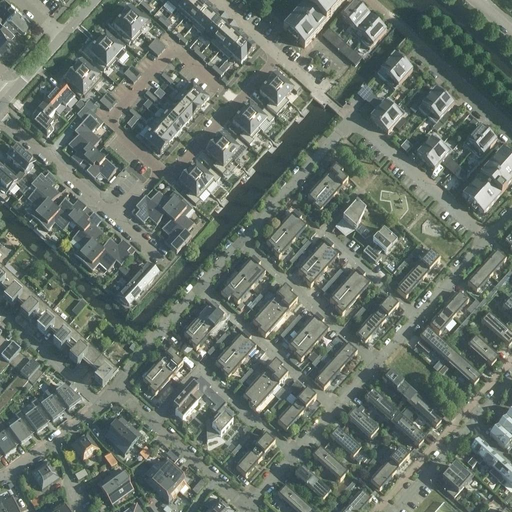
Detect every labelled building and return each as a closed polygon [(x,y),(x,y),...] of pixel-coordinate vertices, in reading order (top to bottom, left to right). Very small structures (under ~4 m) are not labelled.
[(169,0),(169,1),(178,9),(185,0),(169,0)] [(200,0),(185,0),(178,9),(187,17),(201,0),(200,0)] [(201,0),(187,17),(196,25),(210,8),(201,0)] [(309,0),(283,30),(304,49),(348,0),(309,0)] [(348,25),(362,11),(353,3),(340,18),(348,25)] [(6,18),(7,18),(3,23),(13,32),(17,28),(20,31),(21,29),(22,30),(26,26),(25,26),(29,21),(15,8),(15,9),(11,4),(7,8),(12,12),(6,18)] [(210,8),(196,25),(204,33),(219,17),(210,8)] [(130,9),(122,18),(139,34),(150,22),(143,16),(141,18),(130,9)] [(356,33),(370,18),(362,11),(348,25),(356,33)] [(219,17),(204,33),(213,41),(228,25),(219,17)] [(122,18),(113,27),(124,37),(122,39),(129,46),(139,34),(122,18)] [(361,44),(378,25),(370,18),(356,33),(364,39),(361,43),(361,44)] [(0,27),(0,53),(13,39),(11,38),(15,34),(3,24),(0,27)] [(228,25),(213,41),(222,49),(237,33),(228,25)] [(386,33),(378,25),(361,44),(369,51),(386,33)] [(330,45),(337,38),(328,30),(322,38),(330,45)] [(237,33),(222,49),(231,57),(246,41),(237,33)] [(105,35),(97,44),(115,60),(125,48),(118,42),(116,44),(105,35)] [(338,53),(345,45),(337,38),(330,45),(338,53)] [(155,40),(151,45),(161,53),(165,49),(155,40)] [(246,41),(231,57),(241,65),(255,49),(246,41)] [(97,44),(88,54),(99,63),(97,66),(104,72),(115,60),(97,44)] [(151,45),(148,49),(158,58),(161,53),(151,45)] [(345,45),(338,53),(346,60),(353,53),(345,45)] [(354,68),(361,60),(353,53),(346,60),(354,68)] [(386,84),(403,64),(394,56),(377,76),(386,84)] [(82,63),(73,72),(91,88),(102,76),(94,69),(92,72),(82,63)] [(412,72),(403,64),(386,84),(394,92),(412,72)] [(131,68),(127,72),(137,80),(137,81),(141,76),(131,68)] [(73,72),(65,81),(75,91),(73,93),(80,100),(91,88),(73,72)] [(127,72),(123,76),(133,85),(137,80),(127,72)] [(276,75),(267,84),(285,100),(293,92),(296,95),(301,90),(291,81),(287,85),(276,75)] [(267,84),(259,94),(270,104),(266,108),(276,117),(281,112),(277,109),(285,100),(267,84)] [(192,87),(184,96),(200,110),(209,101),(192,87)] [(56,90),(52,95),(39,109),(50,119),(62,106),(66,109),(75,99),(65,90),(61,94),(56,90)] [(427,118),(444,99),(435,91),(429,98),(425,94),(410,111),(414,115),(418,111),(427,118)] [(107,94),(103,99),(113,108),(116,103),(107,94)] [(184,96),(176,105),(192,119),(200,110),(184,96)] [(103,99),(99,103),(109,112),(113,108),(103,99)] [(444,99),(427,118),(436,126),(439,123),(443,126),(451,117),(447,114),(453,107),(444,99)] [(379,128),(396,108),(387,100),(384,104),(380,100),(372,109),(376,112),(370,120),(379,128)] [(176,105),(168,114),(184,128),(192,119),(176,105)] [(249,105),(240,115),(258,130),(266,122),(270,125),(274,120),(264,111),(260,115),(249,105)] [(89,112),(85,108),(77,117),(81,121),(89,112)] [(405,116),(396,108),(379,128),(387,136),(394,128),(398,132),(406,123),(402,120),(405,116)] [(50,119),(39,109),(36,112),(37,113),(33,118),(34,119),(29,125),(46,140),(53,132),(52,126),(48,122),(50,119)] [(168,114),(160,123),(176,137),(184,128),(168,114)] [(240,115),(232,124),(243,134),(239,138),(250,147),(254,142),(250,139),(258,130),(240,115)] [(99,126),(90,117),(76,133),(80,137),(78,138),(93,151),(101,141),(100,141),(100,142),(91,134),(98,126),(99,127),(99,126)] [(160,123),(152,131),(168,146),(176,137),(160,123)] [(471,154),(488,135),(480,128),(463,146),(471,154)] [(152,131),(143,141),(160,156),(168,146),(152,131)] [(222,135),(213,144),(231,160),(239,152),(243,155),(247,150),(237,141),(233,145),(222,135)] [(496,143),(488,135),(471,154),(480,161),(496,143)] [(425,164),(443,144),(434,136),(431,140),(427,136),(419,145),(423,149),(416,156),(425,164)] [(97,155),(78,138),(68,147),(68,148),(69,147),(77,154),(72,160),(71,159),(71,160),(82,171),(97,155)] [(115,138),(107,145),(110,149),(118,142),(115,138)] [(213,144),(205,154),(216,164),(212,168),(222,177),(227,172),(223,169),(231,160),(213,144)] [(445,169),(452,160),(448,156),(452,152),(443,144),(425,164),(434,172),(440,165),(445,169)] [(14,153),(13,152),(7,159),(14,164),(13,165),(17,169),(18,168),(21,171),(17,176),(22,181),(26,173),(27,174),(33,167),(31,165),(32,164),(26,159),(25,160),(24,158),(25,157),(17,150),(14,153)] [(511,184),(511,162),(502,153),(462,197),(483,216),(511,184)] [(97,155),(82,171),(94,182),(95,181),(94,180),(100,174),(107,182),(108,183),(116,171),(97,155)] [(196,165),(187,174),(205,190),(213,181),(216,185),(221,180),(211,171),(207,175),(196,165)] [(335,169),(321,184),(328,190),(342,175),(335,169)] [(22,181),(17,176),(12,182),(9,178),(5,174),(5,175),(0,170),(0,186),(1,187),(0,187),(6,193),(7,192),(10,194),(16,187),(15,186),(22,181)] [(45,172),(31,188),(36,192),(50,204),(60,196),(59,195),(59,196),(51,189),(56,183),(57,184),(57,183),(45,172)] [(187,174),(178,184),(189,194),(185,198),(196,207),(200,202),(196,199),(204,190),(187,174)] [(328,190),(327,192),(334,198),(348,183),(341,177),(342,175),(328,190)] [(321,184),(307,200),(314,206),(312,207),(313,208),(327,192),(328,190),(321,184)] [(151,201),(159,192),(154,189),(147,197),(151,201)] [(38,225),(52,210),(48,206),(50,204),(36,192),(28,201),(28,202),(29,201),(37,208),(30,216),(29,216),(38,225)] [(327,192),(313,208),(320,214),(334,198),(327,192)] [(159,194),(150,203),(164,216),(166,214),(169,217),(183,202),(174,194),(173,194),(174,195),(167,203),(158,195),(159,194)] [(145,198),(131,214),(143,226),(144,225),(143,224),(148,218),(156,226),(156,227),(164,216),(150,203),(145,198)] [(65,200),(57,211),(76,228),(90,212),(78,202),(77,202),(78,203),(73,209),(65,201),(66,201),(65,200)] [(183,202),(169,217),(173,221),(172,222),(186,235),(194,226),(194,225),(193,226),(184,218),(191,211),(192,211),(193,211),(183,202)] [(356,205),(336,229),(343,235),(352,230),(356,233),(360,225),(359,224),(364,214),(360,210),(360,209),(356,205)] [(72,224),(57,211),(56,213),(52,210),(38,225),(48,234),(48,233),(47,232),(54,225),(63,233),(72,224)] [(90,212),(76,228),(94,245),(105,236),(104,235),(103,236),(95,229),(100,223),(101,224),(102,223),(90,212)] [(294,214),(282,227),(289,234),(299,222),(300,223),(301,221),(294,214)] [(172,222),(161,231),(162,232),(163,231),(171,238),(165,244),(164,244),(176,255),(191,239),(186,235),(172,222)] [(299,222),(289,234),(285,238),(292,244),(306,229),(300,223),(299,222)] [(353,236),(362,244),(371,234),(362,226),(353,236)] [(266,245),(273,251),(273,252),(285,238),(289,234),(282,227),(266,245)] [(376,247),(367,257),(376,265),(381,260),(377,256),(381,251),(385,255),(397,243),(383,230),(372,243),(376,247)] [(93,246),(94,245),(80,232),(72,241),(81,249),(74,257),(74,256),(73,256),(83,265),(96,250),(93,246)] [(273,252),(273,251),(271,253),(278,260),(292,244),(285,238),(273,252)] [(109,240),(102,251),(116,264),(121,269),(121,268),(135,253),(122,242),(123,243),(117,249),(110,242),(110,241),(109,240)] [(326,243),(312,259),(319,265),(331,251),(331,252),(333,250),(326,243)] [(96,250),(83,265),(92,274),(93,273),(92,272),(99,265),(107,272),(107,273),(107,274),(116,264),(102,251),(100,253),(96,250)] [(319,265),(317,267),(324,273),(338,258),(331,252),(331,251),(319,265)] [(497,253),(482,269),(491,278),(506,261),(497,253)] [(430,254),(416,270),(425,279),(439,262),(430,254)] [(410,257),(403,264),(406,267),(413,259),(410,257)] [(304,280),(305,281),(317,267),(319,265),(312,259),(298,274),(304,280)] [(253,260),(239,276),(246,282),(258,268),(258,269),(260,267),(253,260)] [(399,275),(406,267),(403,264),(396,272),(399,275)] [(140,275),(133,282),(143,291),(148,286),(152,282),(158,275),(156,273),(157,273),(150,267),(148,269),(147,267),(142,273),(143,274),(141,275),(140,275)] [(304,280),(303,282),(310,289),(324,273),(317,267),(305,281),(304,280)] [(0,287),(1,286),(10,294),(20,283),(4,268),(0,272),(0,287)] [(127,273),(121,268),(121,269),(118,272),(124,277),(127,273)] [(258,268),(246,282),(244,284),(251,290),(265,275),(258,269),(258,268)] [(482,269),(467,286),(476,294),(491,278),(482,269)] [(401,287),(396,292),(405,300),(410,295),(425,279),(416,270),(401,287)] [(357,272),(343,287),(350,294),(363,280),(365,278),(357,272)] [(132,278),(127,273),(124,277),(129,282),(132,278)] [(511,274),(510,273),(503,280),(506,282),(511,275),(511,274)] [(225,291),(231,297),(232,298),(244,284),(246,282),(239,276),(225,291)] [(350,294),(349,295),(356,302),(370,286),(363,280),(350,294)] [(499,290),(506,282),(503,280),(496,287),(499,290)] [(125,292),(120,297),(122,298),(120,301),(126,307),(127,306),(128,307),(134,301),(135,301),(139,297),(138,296),(143,291),(133,282),(126,290),(127,291),(126,292),(125,292)] [(10,294),(4,300),(12,307),(18,301),(26,308),(26,309),(36,298),(20,283),(10,294)] [(232,298),(231,297),(230,299),(237,306),(251,290),(244,284),(232,298)] [(343,287),(329,303),(336,309),(349,295),(350,294),(343,287)] [(490,300),(499,290),(496,287),(488,297),(490,300)] [(274,315),(290,297),(292,296),(284,289),(267,309),(274,315)] [(336,309),(334,311),(342,317),(356,302),(349,295),(336,309)] [(459,295),(444,311),(453,319),(468,303),(469,301),(464,296),(462,298),(459,295)] [(511,301),(505,296),(507,299),(503,304),(505,305),(502,308),(511,317),(511,301)] [(297,303),(290,297),(274,315),(272,317),(279,323),(297,303)] [(482,309),(490,300),(488,297),(479,307),(482,309)] [(26,308),(20,315),(21,315),(28,322),(29,322),(34,316),(42,323),(43,323),(53,312),(36,298),(26,309),(26,308)] [(389,300),(374,317),(383,325),(398,308),(389,300)] [(78,316),(86,306),(81,301),(73,312),(78,316)] [(211,306),(200,319),(207,325),(217,314),(219,313),(211,306)] [(476,315),(482,309),(479,307),(469,317),(472,320),(476,315)] [(267,309),(253,324),(259,330),(260,331),(272,317),(274,315),(267,309)] [(444,311),(430,327),(439,336),(453,319),(444,311)] [(42,323),(37,329),(37,330),(45,336),(45,337),(50,330),(59,338),(69,327),(53,312),(43,323),(42,323)] [(217,314),(207,325),(203,330),(210,336),(224,320),(217,314)] [(511,336),(488,315),(487,316),(490,318),(486,323),(487,324),(485,328),(508,349),(511,344),(511,342),(511,340),(511,336)] [(258,332),(265,339),(279,323),(272,317),(260,331),(259,330),(258,332)] [(316,317),(302,333),(309,339),(321,326),(322,326),(323,324),(316,317)] [(359,333),(355,337),(365,346),(369,341),(383,325),(374,317),(359,333)] [(464,329),(472,320),(469,317),(461,326),(464,329)] [(184,337),(190,343),(191,343),(203,330),(207,325),(200,319),(184,337)] [(309,339),(308,341),(315,347),(328,332),(322,326),(321,326),(309,339)] [(456,338),(464,329),(461,326),(453,335),(456,338)] [(59,338),(53,344),(54,344),(61,351),(67,345),(75,352),(76,353),(85,342),(69,327),(59,338)] [(191,343),(190,343),(189,345),(196,351),(210,336),(203,330),(191,343)] [(424,334),(419,339),(446,363),(454,355),(429,332),(426,335),(424,334)] [(302,333),(288,348),(295,354),(295,355),(308,341),(309,339),(302,333)] [(471,334),(470,335),(472,337),(468,342),(470,344),(467,347),(491,368),(496,363),(494,361),(497,358),(471,334)] [(243,335),(229,350),(236,357),(249,343),(251,341),(243,335)] [(19,354),(0,337),(0,357),(1,358),(0,359),(0,376),(9,366),(19,354)] [(295,354),(293,356),(301,363),(315,347),(308,341),(295,355),(295,354)] [(75,352),(70,359),(77,365),(78,366),(83,360),(92,367),(101,356),(85,342),(76,353),(75,352)] [(235,358),(242,365),(256,349),(249,343),(236,357),(235,358)] [(348,346),(333,362),(342,371),(357,354),(348,346)] [(222,372),(227,366),(235,358),(236,357),(229,350),(215,366),(222,372)] [(170,352),(156,367),(163,374),(176,360),(178,359),(170,352)] [(28,383),(38,371),(19,354),(9,366),(20,375),(0,397),(8,405),(28,383)] [(480,377),(454,355),(446,363),(473,388),(478,382),(477,381),(480,377)] [(101,356),(92,367),(100,375),(95,381),(102,388),(118,371),(101,356)] [(222,372),(220,373),(228,380),(242,365),(235,358),(227,366),(222,372)] [(163,374),(162,376),(169,382),(183,366),(176,360),(163,374)] [(333,362),(314,383),(323,391),(342,371),(333,362)] [(275,363),(259,381),(266,387),(280,371),(281,372),(282,370),(275,363)] [(156,367),(142,383),(149,389),(162,376),(163,374),(156,367)] [(442,378),(448,371),(444,368),(438,375),(442,378)] [(33,387),(43,376),(38,371),(28,383),(33,387)] [(266,387),(264,389),(271,395),(287,378),(281,372),(280,371),(266,387)] [(386,376),(381,381),(409,405),(416,397),(391,374),(388,377),(386,376)] [(149,389),(148,391),(155,397),(169,382),(162,376),(149,389)] [(250,405),(266,387),(259,381),(243,399),(250,405)] [(193,386),(173,409),(177,413),(175,415),(182,422),(198,405),(196,404),(202,397),(197,393),(198,391),(193,386)] [(64,387),(56,394),(66,408),(68,411),(79,401),(72,395),(64,387)] [(248,406),(255,413),(271,395),(264,389),(250,405),(248,406)] [(307,392),(292,408),(301,416),(316,400),(307,392)] [(369,395),(364,400),(391,425),(399,416),(374,393),(371,397),(369,395)] [(56,394),(40,405),(50,419),(50,420),(52,423),(63,415),(61,411),(66,408),(56,394)] [(0,414),(8,405),(0,397),(0,414)] [(442,419),(416,397),(409,405),(436,430),(440,424),(439,423),(442,419)] [(34,410),(24,417),(34,431),(36,434),(47,426),(45,423),(50,420),(50,419),(40,405),(37,400),(30,405),(34,410)] [(226,406),(226,405),(206,427),(207,443),(207,442),(213,440),(218,438),(220,437),(220,438),(233,425),(230,423),(232,417),(235,417),(235,416),(231,416),(223,409),(226,406)] [(292,408),(277,425),(286,433),(301,416),(292,408)] [(403,416),(409,420),(414,412),(408,408),(403,416)] [(18,422),(8,429),(18,443),(20,446),(31,438),(29,435),(34,431),(24,417),(21,412),(14,417),(18,422)] [(351,414),(347,420),(370,441),(373,438),(375,439),(379,434),(382,437),(382,436),(356,412),(353,416),(351,414)] [(424,439),(399,416),(391,425),(418,449),(423,444),(421,442),(424,439)] [(511,424),(505,419),(497,428),(511,441),(511,424)] [(121,421),(112,432),(120,439),(121,437),(125,440),(126,438),(134,445),(141,438),(142,438),(122,420),(121,421)] [(511,448),(511,441),(497,428),(489,437),(508,454),(511,448)] [(8,429),(0,435),(0,451),(1,453),(4,458),(16,450),(13,447),(18,443),(8,429)] [(120,439),(112,432),(106,439),(105,438),(105,439),(124,457),(125,456),(134,445),(126,438),(125,440),(121,437),(120,439)] [(334,434),(329,439),(353,460),(356,457),(357,459),(362,454),(364,456),(365,455),(339,432),(336,435),(334,434)] [(83,464),(84,464),(83,463),(98,452),(99,452),(86,435),(70,447),(83,464)] [(265,438),(250,454),(260,462),(275,446),(265,438)] [(245,440),(238,447),(240,450),(247,442),(245,440)] [(474,462),(476,464),(485,455),(488,458),(491,454),(478,442),(470,451),(477,458),(474,462)] [(238,447),(231,455),(234,457),(240,450),(238,447)] [(385,447),(379,455),(382,457),(388,450),(385,447)] [(140,454),(145,460),(151,455),(147,449),(140,454)] [(348,475),(322,451),(318,454),(317,453),(312,458),(335,479),(340,483),(347,475),(348,475)] [(400,451),(385,468),(394,476),(409,460),(400,451)] [(105,458),(111,467),(117,463),(111,454),(105,458)] [(250,454),(236,470),(245,479),(260,462),(250,454)] [(500,462),(491,454),(488,458),(485,455),(476,464),(479,466),(482,463),(492,471),(500,462)] [(375,465),(382,457),(379,455),(372,462),(375,465)] [(158,461),(151,469),(167,483),(178,470),(166,460),(162,465),(158,461)] [(366,474),(375,465),(372,462),(363,472),(366,474)] [(505,473),(509,469),(500,462),(492,471),(488,475),(500,486),(509,476),(505,473)] [(41,491),(42,492),(59,480),(47,463),(30,475),(30,476),(31,476),(41,491)] [(370,484),(369,486),(374,491),(376,490),(379,492),(394,476),(385,468),(370,484)] [(454,468),(448,475),(464,489),(474,477),(467,471),(463,475),(454,468)] [(167,483),(151,469),(145,476),(149,479),(144,484),(156,494),(167,483)] [(511,472),(509,469),(505,473),(509,476),(500,486),(503,488),(506,484),(511,489),(511,472)] [(190,481),(178,470),(167,483),(183,497),(189,489),(185,486),(190,481)] [(330,494),(304,470),(301,474),(299,472),(294,477),(318,499),(322,503),(329,495),(330,494)] [(98,487),(106,499),(115,492),(113,490),(117,488),(115,486),(124,480),(119,472),(118,471),(97,486),(97,487),(98,487)] [(358,484),(366,474),(363,472),(355,481),(358,484)] [(448,475),(442,482),(450,489),(446,494),(453,500),(464,489),(448,475)] [(115,492),(106,499),(111,506),(111,507),(112,507),(133,492),(133,491),(132,491),(124,480),(115,486),(117,488),(113,490),(115,492)] [(349,494),(358,484),(355,481),(346,491),(349,494)] [(183,497),(167,483),(156,494),(168,505),(179,494),(182,497),(183,497)] [(338,499),(347,488),(342,484),(333,494),(338,499)] [(282,491),(277,497),(293,511),(311,511),(287,490),(284,493),(282,491)] [(340,503),(349,494),(346,491),(337,501),(340,503)] [(362,493),(347,510),(349,511),(361,511),(371,501),(362,493)] [(12,497),(0,502),(0,507),(2,511),(17,511),(20,511),(12,497)] [(211,500),(204,508),(208,511),(207,511),(232,511),(218,500),(215,504),(211,500)] [(330,511),(332,511),(340,503),(337,501),(329,510),(330,511)] [(482,511),(490,504),(487,501),(477,511),(482,511)] [(70,511),(64,503),(52,511),(70,511)]
